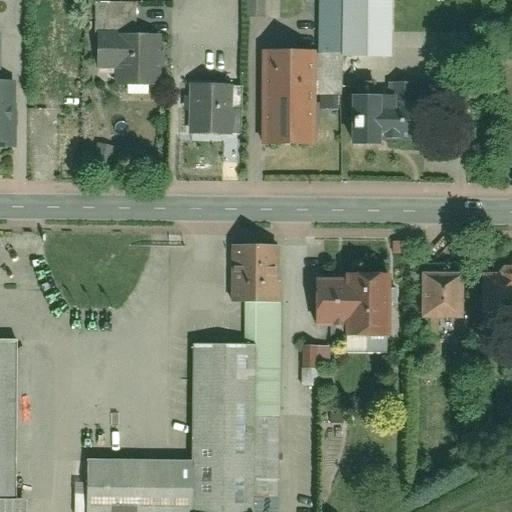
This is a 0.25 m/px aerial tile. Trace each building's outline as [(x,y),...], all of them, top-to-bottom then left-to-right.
[(253,0),(255,17),(273,16),(271,0),(253,0)] [(341,0),(318,0),(318,45),(322,45),(322,54),(333,54),(341,54),(341,0)] [(392,0),(380,0),(342,0),(342,57),(390,57),(392,0)] [(112,89),(157,90),(157,33),(134,32),(134,25),(134,4),(97,4),(96,76),(112,76),(112,89)] [(266,53),(265,144),(311,144),(311,94),(312,54),(266,53)] [(312,54),(311,94),(341,94),(341,65),(333,65),(333,54),(312,54)] [(0,127),(8,127),(8,66),(0,65),(0,127)] [(358,99),(353,98),(353,144),(378,145),(378,139),(412,139),(413,106),(412,106),(412,85),(411,85),(411,73),(394,73),(394,85),(390,85),(390,93),(394,93),(394,99),(374,99),(374,88),(358,88),(358,99)] [(230,135),(228,87),(190,88),(191,136),(230,135)] [(84,465),(83,511),(275,511),(276,251),(219,251),(219,312),(242,312),(242,347),(188,347),(188,465),(84,465)] [(455,268),(419,269),(419,312),(442,312),(456,311),(455,268)] [(511,269),(480,270),(481,307),(511,307),(511,269)] [(344,280),(312,281),(312,318),(346,317),(346,331),(387,330),(386,273),(344,273),(344,280)] [(419,333),(442,333),(442,312),(419,312),(419,333)] [(8,480),(9,323),(0,323),(0,511),(19,511),(20,480),(8,480)] [(321,341),(295,342),(296,378),(321,378),(321,341)]
